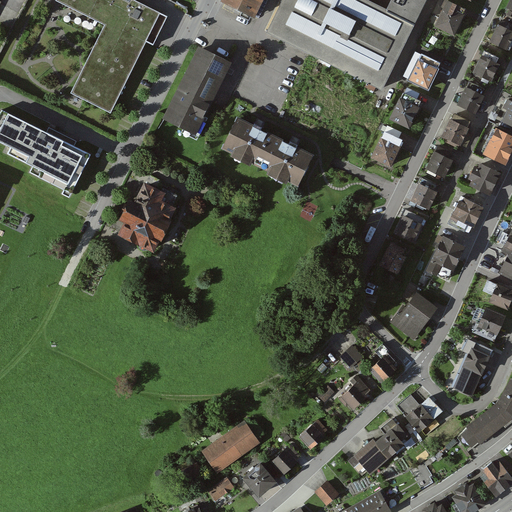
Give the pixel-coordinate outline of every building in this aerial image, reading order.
[(167,18),(130,0),(58,0),(57,2),(105,26),(71,95),(111,115),(147,42),(154,45),(167,18)] [(262,0),(223,0),(223,1),(246,13),(254,17),(262,0)] [(283,0),(267,33),(383,90),(427,0),(283,0)] [(467,11),(447,2),(435,28),(454,37),(467,11)] [(511,38),(511,32),(499,26),(491,42),(507,49),(511,38)] [(199,46),(162,119),(196,135),(232,62),(199,46)] [(441,64),(422,55),(410,80),(428,89),(441,64)] [(499,66),(482,58),(474,75),(491,83),(499,66)] [(467,89),(458,107),(476,115),(484,97),(467,89)] [(422,103),(404,94),(391,120),(410,129),(422,103)] [(502,121),(511,126),(511,101),(507,99),(503,107),(508,109),(502,121)] [(93,156),(1,111),(0,113),(0,143),(10,149),(7,155),(33,168),(30,174),(64,191),(61,195),(71,200),(93,156)] [(451,119),(468,127),(471,121),(455,113),(451,119)] [(222,148),(232,153),(230,156),(250,166),(252,163),(260,167),(275,135),(259,127),(237,116),(222,148)] [(450,119),(441,137),(461,146),(470,128),(468,127),(451,119),(450,119)] [(483,154),(506,165),(511,152),(511,135),(496,127),(495,129),(493,128),(488,138),(490,139),(483,154)] [(313,154),(275,135),(260,167),(268,171),(267,174),(287,184),(288,181),(298,186),(313,154)] [(402,148),(382,138),(372,158),(392,168),(402,148)] [(453,161),(436,152),(427,170),(444,178),(453,161)] [(500,173),(480,164),(470,185),(490,194),(500,173)] [(165,194),(144,183),(134,204),(129,201),(119,220),(124,223),(118,235),(152,253),(175,208),(161,201),(165,194)] [(437,193),(419,184),(411,201),(429,209),(437,193)] [(482,208),(462,198),(453,217),(473,226),(482,208)] [(394,233),(413,243),(422,224),(421,223),(424,218),(404,209),(401,216),(402,217),(394,233)] [(511,232),(504,248),(511,252),(501,275),(511,280),(511,232)] [(465,246),(443,236),(428,269),(450,279),(465,246)] [(406,258),(388,250),(381,266),(399,275),(406,258)] [(511,300),(511,291),(498,285),(490,303),(507,311),(511,300)] [(437,310),(417,294),(394,324),(414,340),(437,310)] [(505,316),(487,309),(477,334),(494,342),(505,316)] [(491,350),(474,344),(456,390),(473,397),(491,350)] [(352,345),(340,356),(351,368),(363,357),(352,345)] [(387,362),(376,372),(386,383),(397,373),(387,362)] [(511,381),(511,382),(498,405),(470,427),(482,443),(511,419),(511,381)] [(328,385),(318,396),(325,402),(335,392),(328,385)] [(345,398),(355,410),(367,400),(357,388),(345,398)] [(421,407),(411,396),(398,408),(421,433),(443,413),(430,399),(421,407)] [(327,420),(318,426),(325,435),(334,429),(327,420)] [(267,439),(254,421),(205,454),(219,473),(267,439)] [(408,441),(393,423),(383,431),(386,435),(376,444),(374,441),(350,461),(363,477),(408,441)] [(315,427),(302,437),(312,450),(325,440),(315,427)] [(288,454),(277,463),(289,476),(300,467),(288,454)] [(511,483),(511,479),(500,463),(482,477),(496,495),(511,483)] [(206,480),(200,468),(192,473),(198,484),(206,480)] [(277,486),(264,470),(247,483),(260,499),(277,486)] [(213,493),(219,503),(240,489),(234,479),(213,493)] [(339,494),(328,482),(317,493),(328,505),(339,494)] [(473,511),(486,504),(474,485),(455,498),(463,511),(473,511)] [(390,511),(380,492),(347,511),(390,511)]
